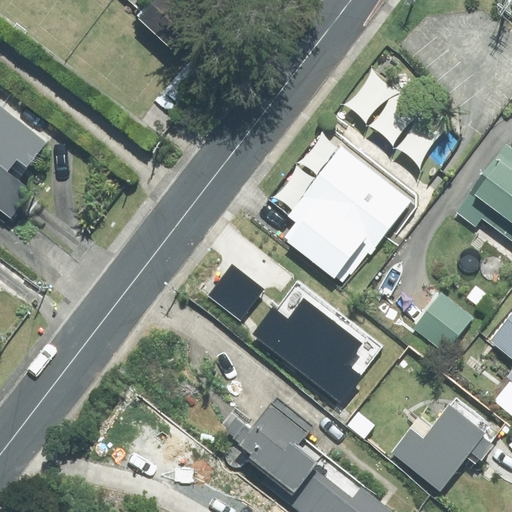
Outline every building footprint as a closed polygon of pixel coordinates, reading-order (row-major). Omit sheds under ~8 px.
[(157,0),(136,21),(171,55),(197,27),(183,13),(196,0),(195,0),(157,0)] [(216,69),(205,59),(171,96),(182,106),(216,69)] [(0,110),(0,214),(8,220),(28,193),(15,183),(44,145),(0,110)] [(480,181),(483,182),(470,200),(467,197),(454,215),(473,229),(479,221),(511,245),(511,153),(504,148),(480,181)] [(289,226),(299,235),(292,243),(344,282),(364,258),(369,261),(375,252),(372,250),(408,202),(339,150),(301,200),(306,204),(289,226)] [(271,261),(257,279),(281,299),(296,282),(271,261)] [(474,286),(464,299),(477,309),(487,297),(474,286)] [(440,295),(413,330),(444,355),(471,320),(440,295)] [(510,382),(494,403),(511,417),(511,310),(486,343),(511,363),(511,370),(505,379),(510,382)] [(287,498),(283,502),(295,511),(385,511),(358,490),(347,504),(309,472),(314,466),(292,448),(302,436),(304,439),(312,429),(274,399),(247,433),(233,422),(225,432),(232,438),(230,440),(238,446),(234,451),(245,461),(244,462),(287,498)] [(390,456),(438,493),(467,456),(478,464),(490,448),(480,440),(482,437),(445,409),(420,441),(408,432),(390,456)]
